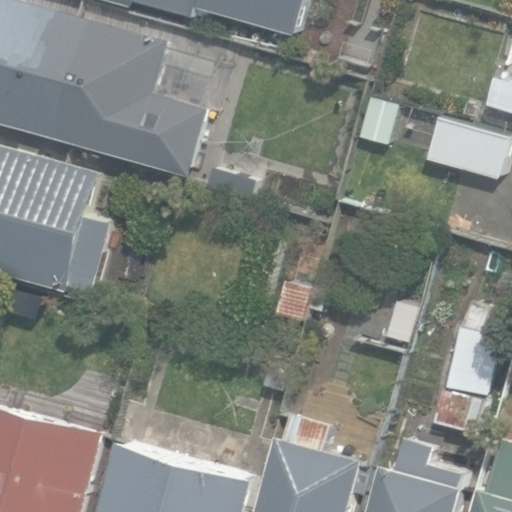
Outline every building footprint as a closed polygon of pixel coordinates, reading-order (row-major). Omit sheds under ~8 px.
[(0,0),(0,116),(122,151),(124,145),(139,150),(145,129),(161,133),(168,110),(152,105),(159,79),(135,72),(148,27),(49,0),(0,0)] [(130,0),(139,2),(139,0),(158,0),(212,15),(214,6),(303,31),(311,0),(130,0)] [(511,73),(506,72),(498,97),(511,101),(511,73)] [(396,140),(407,101),(377,92),(366,132),(396,140)] [(435,154),(508,174),(511,159),(511,130),(446,111),(435,154)] [(220,140),(183,130),(174,162),(210,173),(220,140)] [(0,266),(74,287),(76,281),(100,287),(119,217),(95,210),(107,166),(0,136),(0,266)] [(320,283),(292,276),(283,310),(310,317),(320,283)] [(5,303),(46,315),(53,290),(12,278),(5,303)] [(495,395),(452,384),(443,417),(485,429),(495,395)] [(0,511),(89,511),(113,428),(23,404),(26,393),(0,385),(0,511)] [(374,511),(464,511),(473,482),(468,481),(473,466),(440,456),(444,442),(424,436),(430,413),(416,409),(409,433),(412,434),(404,463),(390,459),(374,511)] [(357,511),(374,454),(288,430),(264,511),(357,511)] [(488,480),(478,511),(511,511),(511,432),(511,433),(497,483),(488,480)] [(124,436),(102,511),(251,511),(262,475),(124,436)]
